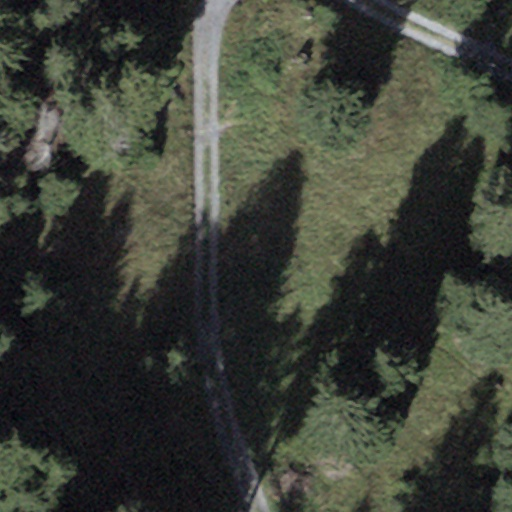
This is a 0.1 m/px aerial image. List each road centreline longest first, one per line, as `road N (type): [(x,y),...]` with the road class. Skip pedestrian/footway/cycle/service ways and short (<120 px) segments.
road 1 (track): [(257,511),(215,362),(204,73),(213,0)]
road 2 (track): [(360,0),(511,75)]
